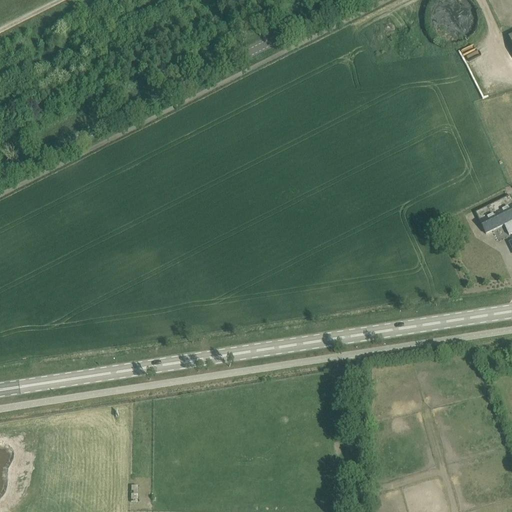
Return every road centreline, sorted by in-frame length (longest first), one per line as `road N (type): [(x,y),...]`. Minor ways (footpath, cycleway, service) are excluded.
road 1 (primary): [(19,387),(511,311)]
road 2 (unclassified): [(356,511),(356,353)]
